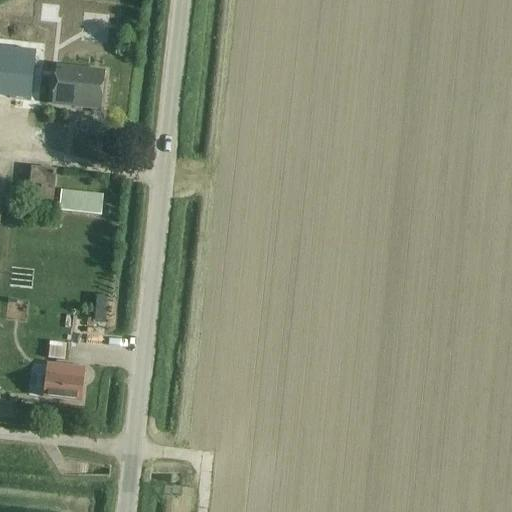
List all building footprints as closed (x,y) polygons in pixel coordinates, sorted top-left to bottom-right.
[(35,59),(0,55),(0,96),(31,100),(35,59)] [(56,69),(52,104),(99,109),(103,74),(56,69)] [(52,210),(56,171),(32,168),(28,207),(52,210)] [(61,192),(58,212),(101,216),(103,196),(61,192)] [(96,297),(94,324),(105,325),(106,298),(96,297)] [(49,346),(48,359),(65,360),(66,347),(49,346)] [(84,368),(47,365),(44,398),(81,401),(84,368)]
